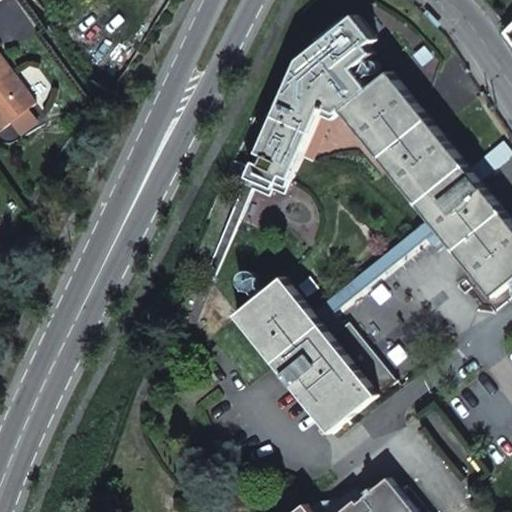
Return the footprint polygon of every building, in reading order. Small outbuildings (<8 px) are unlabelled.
[(334,120),(346,110),(433,219),(448,238),(496,296),(511,282),(511,218),(394,71),(374,88),(358,69),(378,54),(371,46),(379,40),(359,15),(302,60),(260,181),(279,190),(286,176),(295,179),(324,115),(334,120)] [(38,103),(0,52),(0,121),(5,128),(38,103)] [(314,312),(333,335),(345,327),(334,313),(428,240),(435,248),(448,238),(433,219),(314,312)] [(239,315),(334,432),(381,394),(399,380),(350,323),(345,327),(333,335),(314,312),(287,277),(239,315)] [(316,511),(309,502),(296,511),(419,511),(394,479),(378,491),(376,488),(370,492),(372,495),(362,503),(358,499),(341,511),(316,511)]
